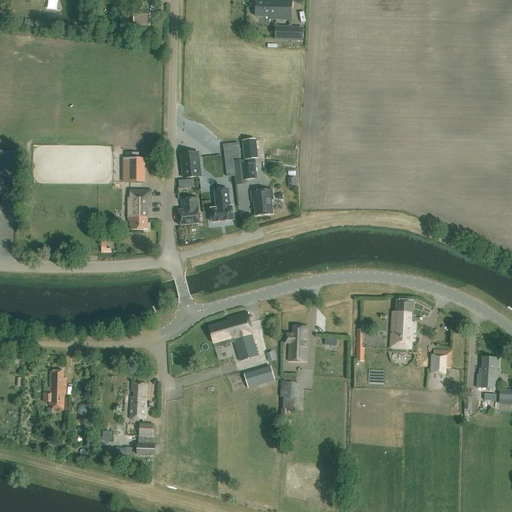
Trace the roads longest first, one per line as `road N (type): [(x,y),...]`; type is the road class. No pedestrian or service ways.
road 1 (unclassified): [(511,330),(450,294),(371,277),(301,283),(189,314)]
road 2 (unclassified): [(173,258),(172,0)]
road 3 (track): [(213,511),(0,457)]
road 4 (unclassified): [(189,314),(174,330),(142,342),(0,340)]
road 5 (unclassified): [(173,258),(0,265)]
